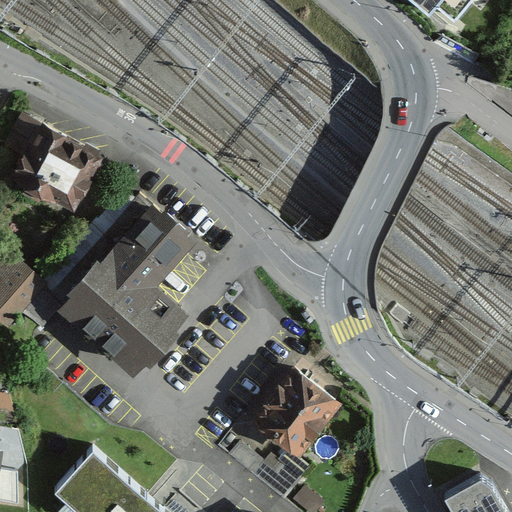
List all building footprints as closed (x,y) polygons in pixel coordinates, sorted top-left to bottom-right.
[(72,199),(100,150),(27,108),(7,144),(22,152),(17,160),(30,167),(24,178),(41,187),(44,183),(72,199)] [(185,236),(176,228),(180,223),(157,203),(152,208),(144,200),(98,252),(95,249),(66,281),(69,284),(56,298),(126,360),(139,346),(143,350),(172,317),(168,314),(178,302),(149,276),(185,236)] [(0,317),(4,321),(39,282),(8,254),(0,262),(0,317)] [(344,390),(298,353),(283,370),(279,367),(262,388),(266,391),(253,407),(300,445),(344,390)] [(9,388),(0,385),(0,404),(14,407),(9,388)] [(282,493),(300,472),(270,447),(262,457),(235,435),(226,447),(282,493)] [(162,511),(172,501),(100,439),(60,484),(93,511),(162,511)] [(0,490),(0,491),(8,442),(0,440),(0,490)] [(508,511),(493,483),(479,475),(469,480),(446,493),(456,511),(508,511)]
